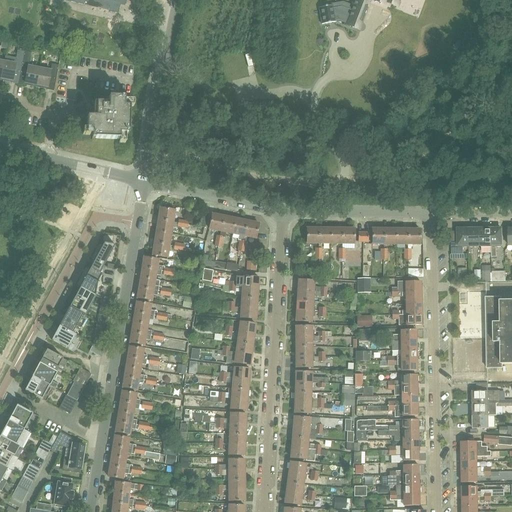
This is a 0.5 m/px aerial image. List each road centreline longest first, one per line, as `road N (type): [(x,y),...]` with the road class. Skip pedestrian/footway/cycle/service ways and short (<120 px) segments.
road 1 (tertiary): [(89,511),(134,236),(121,172)]
road 2 (unclassified): [(263,511),(281,211)]
road 3 (unclassified): [(438,511),(433,213)]
road 4 (tertiary): [(121,172),(147,151),(176,0)]
road 5 (residential): [(433,213),(281,211)]
road 6 (tertiary): [(121,172),(0,148)]
